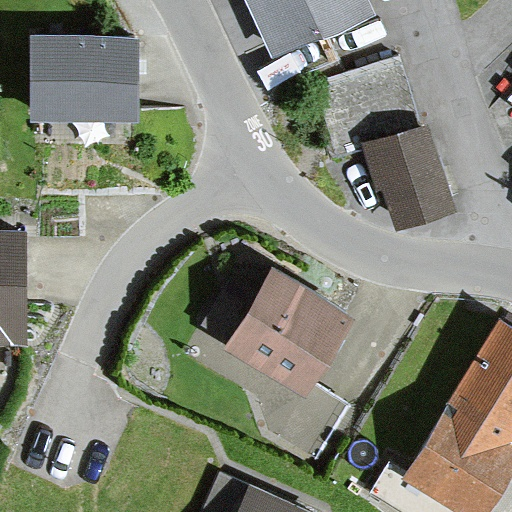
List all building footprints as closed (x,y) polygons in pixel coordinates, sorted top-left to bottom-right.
[(229,0),(256,59),(358,13),(351,0),(229,0)] [(15,41),(17,122),(120,119),(118,38),(15,41)] [(381,227),(453,201),(403,60),(331,86),(381,227)] [(0,337),(26,337),(26,232),(0,232),(0,337)] [(267,270),(220,349),(297,395),(344,316),(267,270)] [(511,336),(486,322),(390,481),(441,511),(478,511),(511,457),(494,447),(511,417),(511,336)] [(251,475),(235,511),(321,511),(324,506),(251,475)]
